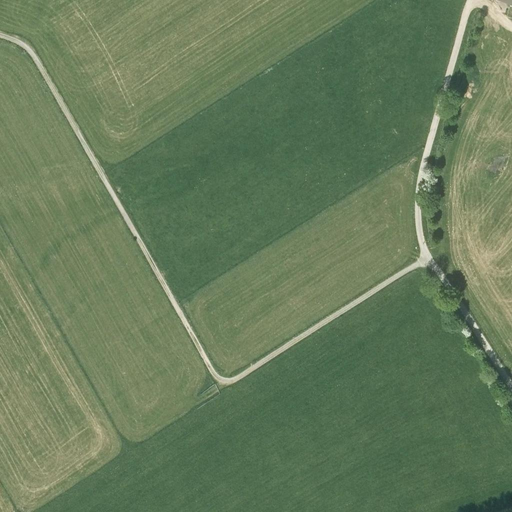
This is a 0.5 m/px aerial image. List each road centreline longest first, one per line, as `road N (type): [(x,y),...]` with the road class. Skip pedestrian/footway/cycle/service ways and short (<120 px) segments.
road 1 (track): [(426,258),(240,388),(229,388),(36,60),(0,39)]
road 2 (track): [(426,258),(417,194),(468,0)]
road 3 (track): [(511,387),(426,258)]
